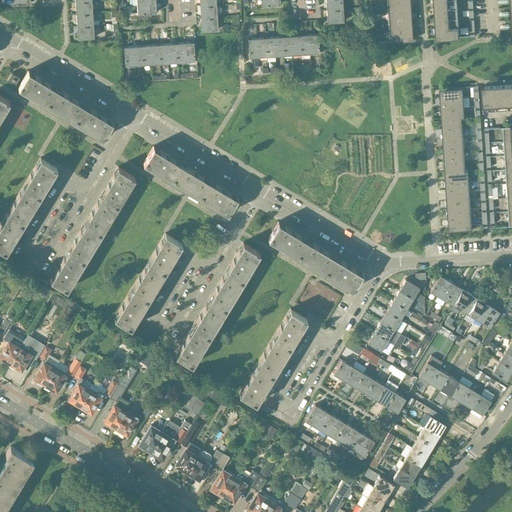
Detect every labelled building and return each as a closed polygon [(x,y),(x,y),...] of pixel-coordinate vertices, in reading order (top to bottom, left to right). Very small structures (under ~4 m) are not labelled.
[(91,0),(89,0),(75,1),(76,13),(92,12),(91,0)] [(341,0),(325,0),(326,9),(342,8),(341,0)] [(457,7),(456,0),(433,0),(434,9),(457,7)] [(410,10),(410,5),(409,1),(386,2),(387,12),(410,10)] [(155,3),(137,4),(137,13),(156,12),(155,3)] [(215,4),(199,6),(200,18),(216,17),(215,4)] [(458,17),(457,7),(434,9),(434,18),(458,17)] [(342,8),(326,9),(327,22),(343,21),(342,8)] [(411,20),(410,14),(410,10),(387,12),(387,21),(411,20)] [(92,12),(76,13),(76,25),(93,24),(92,12)] [(216,17),(200,18),(201,30),(217,29),(216,17)] [(458,26),(458,17),(434,18),(435,28),(458,26)] [(411,30),(411,24),(411,20),(387,21),(388,31),(411,30)] [(93,24),(76,25),(77,38),(93,37),(93,24)] [(459,37),(458,26),(435,28),(436,38),(459,37)] [(412,40),(412,38),(411,30),(388,31),(389,41),(412,40)] [(317,33),(308,34),(309,53),(318,52),(317,33)] [(308,34),(300,35),(301,53),(309,53),(308,34)] [(291,35),(282,36),(283,54),(292,54),(291,35)] [(300,35),(291,35),(292,54),(301,53),(300,35)] [(273,36),(265,37),(266,55),(274,55),(273,36)] [(282,36),(273,36),(274,55),(283,54),(282,36)] [(249,56),(258,56),(256,37),(248,38),(249,56)] [(265,37),(256,37),(258,56),(266,55),(265,37)] [(193,41),(184,42),(185,61),(194,60),(193,41)] [(184,42),(176,43),(177,61),(185,61),(184,42)] [(167,43),(158,44),(159,62),(168,62),(167,43)] [(176,43),(167,43),(168,62),(177,61),(176,43)] [(149,44),(141,45),(142,63),(150,63),(149,44)] [(158,44),(149,44),(150,63),(159,62),(158,44)] [(125,65),(134,64),(132,45),(123,46),(125,65)] [(141,45),(132,45),(134,64),(142,63),(141,45)] [(28,70),(18,87),(46,104),(56,87),(28,70)] [(19,77),(14,74),(11,72),(6,80),(14,85),(19,77)] [(507,104),(506,84),(494,85),(495,105),(507,104)] [(495,105),(494,85),(481,86),(483,106),(495,105)] [(84,104),(56,87),(46,104),(74,120),(84,104)] [(462,87),(439,89),(440,98),(463,97),(462,87)] [(0,95),(0,116),(9,101),(0,95)] [(464,107),(463,97),(440,98),(440,108),(464,107)] [(112,121),(84,104),(74,120),(102,137),(112,121)] [(464,116),(464,107),(440,108),(441,118),(464,116)] [(464,117),(464,116),(441,118),(442,129),(462,127),(462,117),(464,117)] [(511,141),(511,126),(502,127),(503,142),(511,141)] [(463,138),(462,127),(442,129),(442,139),(463,138)] [(464,149),(463,138),(442,139),(443,150),(464,149)] [(511,155),(511,141),(503,142),(504,156),(511,155)] [(181,162),(153,145),(143,162),(171,179),(181,162)] [(464,160),(464,149),(443,150),(444,161),(464,160)] [(40,157),(23,186),(39,196),(56,167),(40,157)] [(465,170),(464,160),(444,161),(445,172),(468,170),(465,170)] [(208,179),(181,162),(171,179),(198,196),(208,179)] [(118,166),(108,183),(100,195),(117,205),(134,176),(118,166)] [(468,180),(468,170),(445,172),(445,181),(468,180)] [(237,196),(208,179),(198,196),(227,213),(237,196)] [(469,190),(468,180),(445,181),(446,191),(469,190)] [(23,186),(6,214),(22,224),(39,196),(23,186)] [(470,199),(469,190),(446,191),(446,201),(470,199)] [(100,195),(91,211),(84,223),(100,233),(117,205),(100,195)] [(470,209),(470,199),(446,201),(447,210),(470,209)] [(471,218),(470,209),(447,210),(448,220),(471,218)] [(0,222),(0,248),(5,252),(22,224),(6,214),(0,222)] [(472,229),(471,218),(448,220),(448,230),(472,229)] [(306,238),(278,221),(268,238),(296,255),(306,238)] [(84,223),(74,238),(67,251),(83,261),(100,233),(84,223)] [(165,233),(147,261),(164,271),(181,243),(180,242),(165,233)] [(334,255),(306,238),(296,255),(324,271),(334,255)] [(243,242),(235,254),(226,270),(242,280),(259,252),(243,242)] [(67,251),(57,266),(50,278),(66,288),(83,261),(67,251)] [(362,272),(334,255),(324,271),(352,288),(357,281),(362,272)] [(147,261),(131,289),(147,299),(164,271),(147,261)] [(226,270),(219,281),(209,298),(225,308),(242,280),(226,270)] [(437,295),(446,279),(439,274),(430,290),(437,295)] [(405,278),(398,289),(412,298),(419,286),(405,278)] [(444,299),(454,283),(446,279),(437,295),(444,299)] [(16,280),(7,293),(13,296),(22,283),(16,280)] [(44,284),(36,280),(28,293),(36,298),(44,284)] [(452,304),(461,288),(454,283),(444,299),(452,304)] [(456,313),(459,308),(469,292),(461,288),(452,304),(449,308),(456,313)] [(131,289),(114,317),(130,327),(147,299),(131,289)] [(398,289),(392,299),(406,308),(412,298),(398,289)] [(466,313),(476,297),(469,292),(459,308),(466,313)] [(483,301),(476,297),(466,313),(474,317),(483,301)] [(209,298),(202,309),(192,326),(208,336),(225,308),(209,298)] [(392,299),(386,310),(400,318),(406,308),(392,299)] [(88,311),(71,301),(66,308),(74,314),(77,309),(79,310),(77,313),(84,317),(87,313),(88,311)] [(490,306),(483,301),(474,317),(481,321),(490,306)] [(499,310),(490,306),(481,321),(489,326),(499,310)] [(290,308),(272,337),(289,347),(306,318),(290,308)] [(386,310),(379,320),(393,329),(400,318),(386,310)] [(500,311),(497,316),(497,317),(501,319),(505,313),(500,311)] [(55,328),(63,333),(70,322),(62,317),(55,328)] [(8,323),(3,320),(0,324),(0,331),(2,333),(8,323)] [(379,320),(373,331),(387,339),(393,329),(379,320)] [(122,333),(105,323),(106,323),(105,322),(103,325),(104,325),(103,327),(102,329),(105,331),(106,329),(109,331),(108,334),(117,340),(122,333)] [(440,324),(436,331),(453,342),(454,339),(457,335),(451,332),(452,331),(447,328),(443,325),(440,324)] [(192,326),(185,337),(175,354),(176,355),(191,364),(208,336),(192,326)] [(2,337),(8,341),(0,354),(0,356),(3,358),(2,360),(9,364),(24,338),(25,338),(8,328),(2,337)] [(373,331),(367,342),(380,350),(387,339),(373,331)] [(124,336),(122,339),(120,342),(129,347),(133,341),(124,336)] [(272,337),(256,365),(272,375),(289,347),(272,337)] [(9,364),(16,369),(17,367),(21,369),(30,354),(34,357),(42,344),(34,339),(32,343),(24,338),(9,364)] [(348,339),(344,345),(359,354),(363,348),(348,339)] [(141,344),(135,353),(146,360),(151,350),(141,344)] [(44,358),(47,353),(50,349),(44,345),(38,354),(44,358)] [(73,374),(79,365),(86,353),(79,348),(69,365),(65,371),(73,376),(73,374)] [(511,368),(511,354),(504,350),(498,361),(511,369),(511,368)] [(44,358),(43,361),(34,377),(37,379),(36,381),(43,385),(54,368),(56,364),(59,360),(47,353),(44,358)] [(352,365),(341,359),(333,373),(344,379),(352,365)] [(64,374),(65,371),(69,365),(59,360),(56,364),(54,368),(43,385),(51,389),(52,388),(55,390),(65,374),(64,374)] [(426,361),(418,375),(429,382),(437,368),(426,361)] [(511,369),(498,361),(491,371),(505,380),(511,369)] [(73,374),(73,375),(78,378),(84,368),(79,365),(73,374)] [(256,365),(239,393),(255,402),(272,375),(256,365)] [(354,386),(362,372),(352,365),(344,379),(354,386)] [(447,374),(437,368),(429,382),(439,388),(447,374)] [(362,372),(354,386),(364,392),(373,378),(362,372)] [(121,376),(117,374),(115,373),(103,393),(108,396),(121,376)] [(447,374),(439,388),(449,394),(458,380),(447,374)] [(80,378),(68,398),(72,400),(71,402),(79,406),(90,387),(90,388),(92,384),(81,377),(80,378)] [(383,384),(373,378),(364,392),(375,398),(383,384)] [(458,380),(449,394),(460,400),(468,387),(458,380)] [(114,400),(122,387),(117,384),(110,397),(114,400)] [(383,384),(375,398),(385,405),(394,391),(383,384)] [(91,411),(100,396),(102,392),(98,390),(97,392),(90,388),(90,387),(79,406),(86,411),(87,409),(91,411)] [(479,393),(468,387),(460,400),(470,407),(479,393)] [(405,397),(394,391),(385,405),(396,411),(405,397)] [(490,400),(479,393),(470,407),(482,413),(490,400)] [(430,408),(418,401),(415,406),(427,414),(430,408)] [(145,417),(150,408),(153,405),(148,402),(140,415),(145,418),(145,417)] [(156,411),(159,406),(154,403),(153,405),(150,408),(156,411)] [(113,404),(104,419),(108,422),(107,424),(114,428),(125,409),(119,405),(118,407),(113,404)] [(322,408),(314,404),(304,419),(312,424),(322,408)] [(156,411),(150,408),(145,417),(150,420),(156,411)] [(329,413),(322,408),(312,424),(319,428),(329,413)] [(127,433),(136,418),(138,414),(134,411),(133,414),(125,409),(114,428),(121,433),(123,431),(127,433)] [(336,417),(329,413),(319,428),(327,433),(336,417)] [(444,424),(430,415),(423,426),(438,434),(444,424)] [(344,422),(336,417),(327,433),(334,437),(344,422)] [(187,445),(201,423),(195,419),(187,431),(187,430),(187,431),(186,430),(180,440),(181,440),(180,441),(187,445)] [(267,422),(261,431),(271,437),(277,429),(267,422)] [(351,426),(344,422),(334,437),(341,442),(351,426)] [(162,431),(150,424),(140,441),(139,443),(150,450),(162,431)] [(358,430),(351,426),(341,442),(349,446),(358,430)] [(438,434),(423,426),(417,436),(432,445),(438,434)] [(180,440),(186,430),(180,427),(175,436),(180,440)] [(366,435),(358,430),(349,446),(356,451),(366,435)] [(162,457),(173,438),(162,431),(150,450),(162,457)] [(373,440),(366,435),(356,451),(364,455),(373,440)] [(432,445),(417,436),(411,446),(426,455),(432,445)] [(0,511),(33,459),(10,446),(5,453),(10,456),(0,472),(0,511)] [(426,455),(411,446),(405,457),(419,465),(426,455)] [(257,488),(274,461),(272,460),(279,450),(275,447),(252,484),(257,488)] [(185,448),(176,463),(180,466),(179,467),(185,472),(197,453),(190,449),(189,450),(185,448)] [(199,450),(197,453),(205,458),(204,459),(207,462),(210,458),(210,453),(203,449),(199,450)] [(222,453),(216,449),(210,458),(216,462),(222,453)] [(197,453),(185,472),(193,476),(194,475),(198,477),(207,462),(204,459),(205,458),(197,453)] [(222,466),(228,456),(223,453),(217,462),(222,466)] [(419,465),(405,457),(399,467),(413,475),(419,465)] [(317,459),(311,468),(318,472),(323,463),(317,459)] [(349,488),(350,486),(357,475),(346,468),(339,464),(336,468),(346,474),(328,505),(335,510),(341,500),(345,494),(349,488)] [(413,475),(399,467),(392,477),(407,486),(413,475)] [(222,468),(211,485),(210,487),(214,490),(221,494),(233,475),(222,468)] [(246,480),(248,476),(236,469),(233,475),(244,482),(246,480)] [(251,484),(257,474),(252,471),(248,476),(246,480),(251,484)] [(244,482),(233,475),(221,494),(229,498),(233,501),(244,482)] [(393,484),(379,475),(372,486),(387,494),(393,484)] [(288,504),(300,485),(295,481),(283,501),(288,504)] [(293,507),(305,488),(300,485),(288,504),(293,507)] [(387,494),(372,486),(366,496),(381,505),(387,494)] [(249,511),(259,511),(268,498),(262,495),(264,493),(258,489),(247,508),(251,510),(250,511),(249,511)] [(376,511),(381,505),(366,496),(360,506),(369,511),(376,511)] [(268,498),(259,511),(275,511),(281,504),(277,501),(275,503),(268,498)] [(343,501),(341,500),(335,510),(334,511),(336,511),(339,508),(343,501)]
